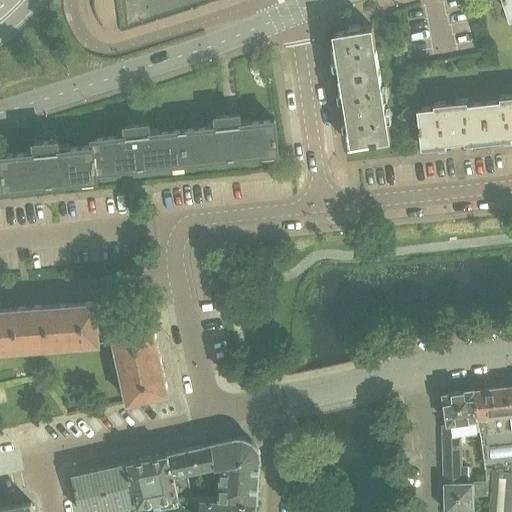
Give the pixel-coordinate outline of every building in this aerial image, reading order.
[(374,26),(335,32),(339,60),(379,54),(374,26)] [(379,54),(339,60),(353,143),(351,144),(351,145),(392,139),(379,54)] [(511,135),(511,97),(485,101),(489,138),(511,135)] [(485,101),(420,108),(424,145),(489,138),(485,101)] [(219,124),(186,128),(190,163),(280,152),(276,118),(242,123),(241,113),(218,116),(219,124)] [(190,163),(186,128),(152,133),(150,122),(128,125),(129,134),(94,139),(95,144),(99,174),(190,163)] [(99,174),(95,144),(62,148),(60,138),(37,141),(38,150),(3,154),(7,186),(99,174)] [(98,301),(28,306),(31,347),(101,341),(98,301)] [(28,306),(0,308),(0,349),(31,347),(28,306)] [(115,335),(117,346),(129,400),(169,391),(155,326),(115,335)] [(487,467),(493,467),(511,468),(511,384),(477,389),(483,432),(486,460),(487,467)] [(449,422),(444,423),(444,437),(462,435),(462,431),(480,428),(481,432),(483,432),(477,389),(477,388),(445,392),(449,422)] [(462,435),(444,437),(445,480),(486,480),(492,480),(493,467),(487,467),(486,460),(463,460),(462,435)] [(238,436),(194,446),(200,468),(223,463),(241,458),(241,461),(262,461),(262,457),(261,454),(261,452),(260,449),(258,446),(255,442),(252,439),(249,438),(246,437),(243,436),(241,436),(238,436)] [(194,446),(170,451),(180,495),(193,496),(188,471),(200,468),(194,446)] [(180,495),(170,451),(130,460),(140,501),(140,502),(154,499),(156,508),(181,502),(180,496),(180,495)] [(259,500),(262,461),(241,461),(241,458),(223,463),(221,498),(259,500)] [(87,511),(140,501),(130,460),(75,472),(83,511),(87,511)] [(511,511),(511,468),(493,467),(492,480),(492,488),(491,494),(490,508),(489,511),(511,511)] [(492,480),(486,480),(445,480),(446,510),(476,509),(476,494),(491,494),(492,488),(492,480)] [(221,498),(210,497),(202,496),(200,511),(257,511),(259,500),(221,498)] [(35,511),(33,500),(0,507),(0,511),(35,511)]
